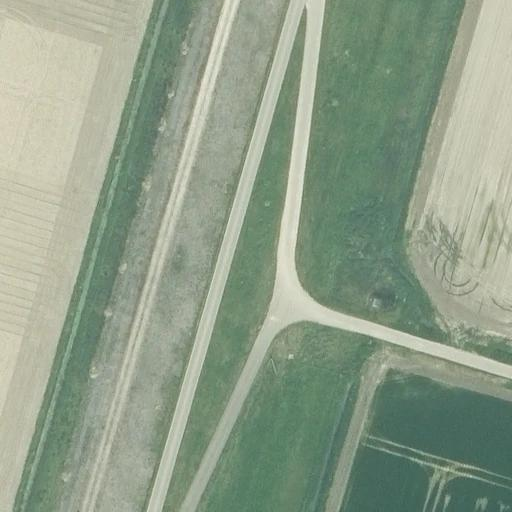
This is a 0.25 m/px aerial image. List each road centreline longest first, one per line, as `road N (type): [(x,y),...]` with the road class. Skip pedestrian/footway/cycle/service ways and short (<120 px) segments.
road 1 (tertiary): [(154,511),(297,0)]
road 2 (unclassified): [(280,304),(314,0)]
road 3 (unclassified): [(511,374),(280,304)]
road 4 (unclassified): [(185,511),(280,304)]
